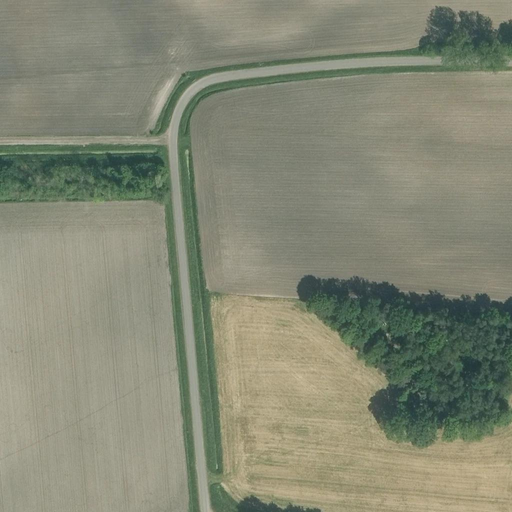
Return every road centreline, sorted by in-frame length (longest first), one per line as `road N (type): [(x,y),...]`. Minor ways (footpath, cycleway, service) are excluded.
road 1 (unclassified): [(205,511),(175,152),(176,125),(190,97),(222,79),(339,65),(511,63)]
road 2 (track): [(0,146),(176,135)]
